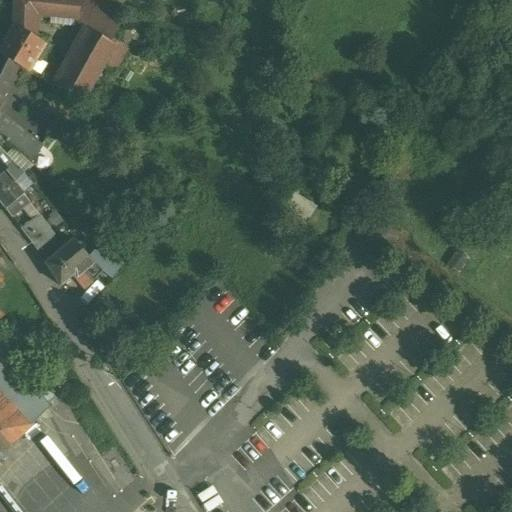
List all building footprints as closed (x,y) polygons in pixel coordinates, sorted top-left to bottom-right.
[(78,0),(14,0),(14,12),(42,15),(78,18),(78,0)] [(42,15),(14,12),(13,28),(28,37),(39,44),(42,15)] [(28,37),(13,28),(0,50),(0,51),(14,60),(28,37)] [(88,31),(56,85),(83,101),(115,46),(88,31)] [(28,37),(14,60),(38,74),(52,51),(39,44),(28,37)] [(18,68),(0,57),(0,73),(11,80),(18,68)] [(0,73),(0,99),(11,80),(0,73)] [(72,99),(57,89),(53,95),(48,91),(42,100),(48,104),(45,108),(60,118),(72,99)] [(4,116),(0,113),(0,137),(17,151),(31,164),(42,146),(4,116)] [(0,174),(3,172),(13,163),(0,150),(0,174)] [(23,174),(13,163),(3,172),(13,184),(23,174)] [(36,181),(26,171),(23,174),(32,184),(36,181)] [(13,184),(3,172),(0,174),(0,204),(10,217),(22,208),(28,203),(13,184)] [(315,207),(295,194),(282,214),(302,227),(315,207)] [(53,235),(28,203),(22,208),(33,221),(21,231),(37,252),(51,239),(53,235)] [(117,254),(104,240),(88,258),(93,264),(100,272),(101,272),(117,254)] [(88,258),(73,241),(45,265),(59,287),(73,275),(76,279),(83,273),(93,264),(88,258)] [(117,254),(101,272),(111,280),(125,263),(117,254)] [(93,264),(83,273),(92,283),(101,273),(100,272),(93,264)] [(83,273),(76,279),(85,289),(92,283),(83,273)] [(49,320),(16,345),(0,325),(0,354),(16,373),(44,351),(40,347),(58,334),(49,320)] [(0,389),(16,373),(0,354),(0,389)] [(16,373),(0,389),(0,455),(48,409),(16,373)] [(34,453),(64,497),(73,491),(42,447),(34,453)]
